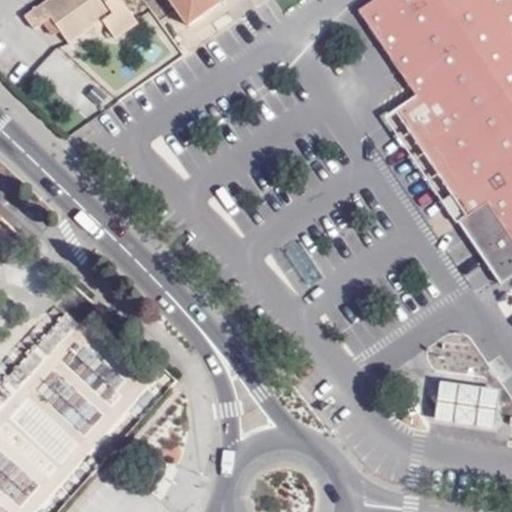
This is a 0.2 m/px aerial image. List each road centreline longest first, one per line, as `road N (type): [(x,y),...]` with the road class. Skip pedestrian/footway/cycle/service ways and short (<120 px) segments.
road 1 (primary): [(0,126),(208,336)]
road 2 (primary): [(300,442),(208,336)]
road 3 (primary): [(208,336),(233,409),(235,469)]
